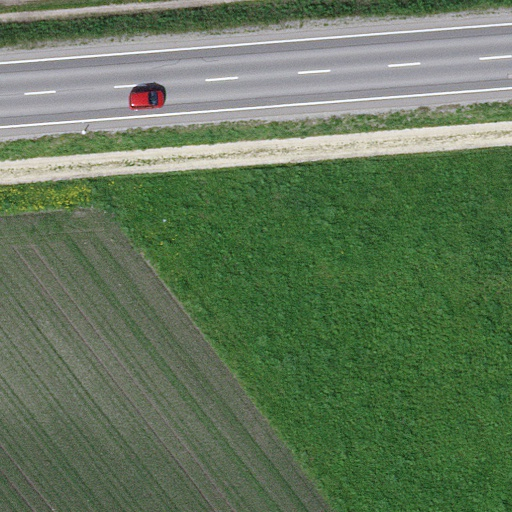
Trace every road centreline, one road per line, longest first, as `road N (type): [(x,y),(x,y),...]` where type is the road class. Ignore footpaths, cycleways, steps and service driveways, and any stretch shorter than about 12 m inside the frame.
road 1 (secondary): [(0,105),(511,64)]
road 2 (track): [(0,164),(511,130)]
road 3 (track): [(0,16),(206,0)]
